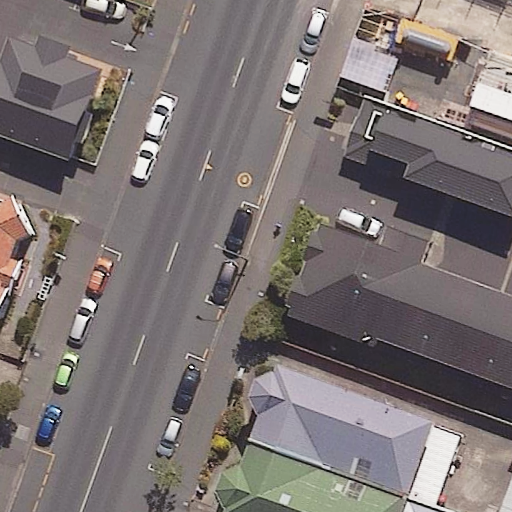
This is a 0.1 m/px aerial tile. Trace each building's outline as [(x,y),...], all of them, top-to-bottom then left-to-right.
[(93,88),(0,55),(0,130),(70,155),(93,88)] [(0,306),(34,213),(0,201),(0,306)] [(511,269),(357,211),(319,311),(511,383),(511,269)] [(279,366),(251,439),(222,511),(447,511),(436,508),(464,435),(279,366)] [(511,511),(511,480),(500,511),(511,511)]
